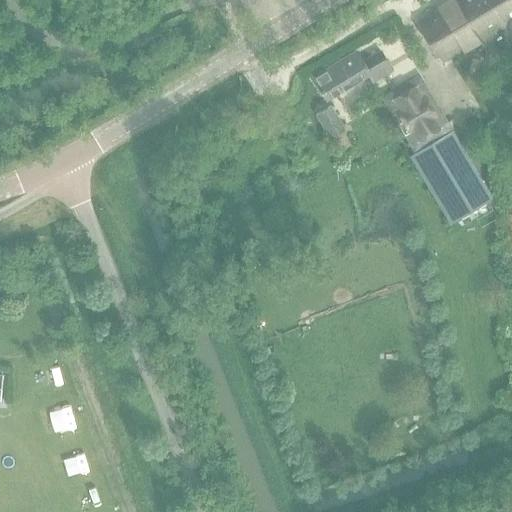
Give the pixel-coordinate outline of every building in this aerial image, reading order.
[(511,0),(447,0),(417,18),(442,58),(511,16),(511,0)] [(326,96),(368,72),(373,80),(391,69),(380,50),(361,60),(355,50),(313,75),(326,96)] [(419,75),(381,98),(414,152),(452,129),(419,75)] [(343,127),(330,105),(315,114),(328,136),(343,127)] [(359,153),(350,138),(340,144),(348,159),(359,153)] [(105,458),(93,463),(102,490),(115,485),(105,458)]
